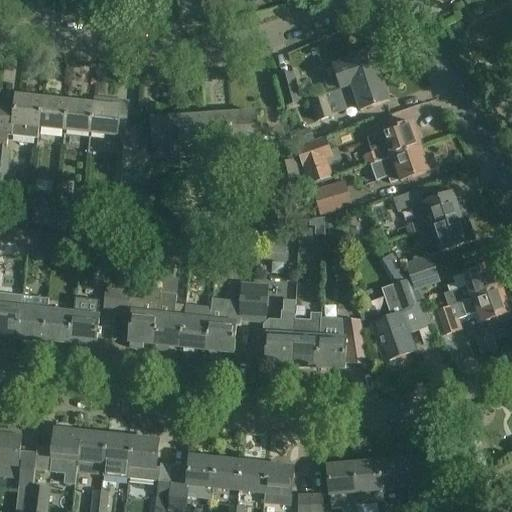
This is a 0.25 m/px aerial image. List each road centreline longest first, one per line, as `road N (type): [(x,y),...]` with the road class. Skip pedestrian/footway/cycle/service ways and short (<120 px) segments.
road 1 (residential): [(0,381),(351,413),(437,397),(511,364)]
road 2 (residential): [(332,0),(287,21),(213,35),(0,16)]
road 3 (residential): [(511,191),(408,0)]
